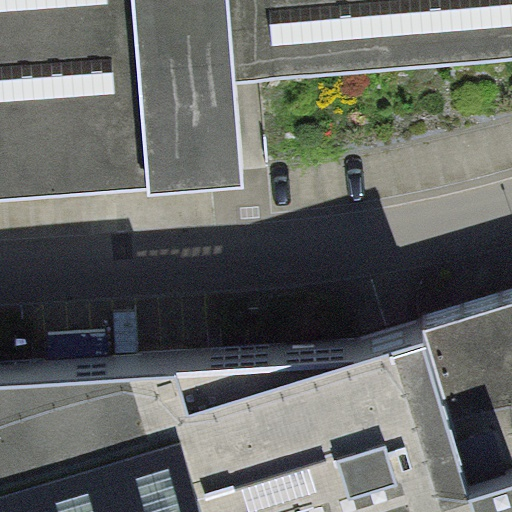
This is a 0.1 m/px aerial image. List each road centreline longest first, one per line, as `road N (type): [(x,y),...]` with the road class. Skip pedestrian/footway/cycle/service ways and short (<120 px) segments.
road 1 (residential): [(511,198),(322,252),(0,270)]
road 2 (unknown): [(365,511),(395,424),(412,226)]
